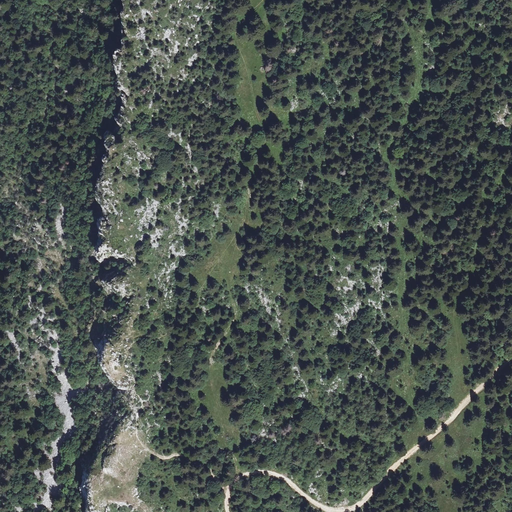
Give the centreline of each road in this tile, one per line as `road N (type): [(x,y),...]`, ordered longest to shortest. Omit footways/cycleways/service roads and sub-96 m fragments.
road 1 (track): [(264,0),(238,34),(267,135),(230,262),(233,320),(211,358),(234,482)]
road 2 (track): [(416,447),(400,293),(400,230),(412,209),(397,189),(388,150),(406,126),(419,43),(438,0)]
road 3 (track): [(228,511),(232,483),(261,472),(281,476),(315,504),(356,507),(511,361)]
road 4 (track): [(456,412),(457,305),(511,155)]
